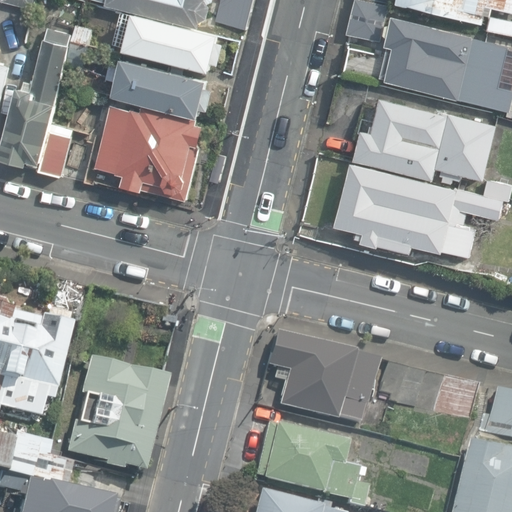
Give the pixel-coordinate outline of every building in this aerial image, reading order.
[(108,6),(201,27),(202,22),(210,19),(213,8),(211,4),(216,1),(216,0),(102,0),(108,1),(108,6)] [(222,0),(218,21),(248,29),(255,0),(222,0)] [(511,0),(398,0),(397,4),(485,24),(487,14),(492,15),(494,7),(511,10),(511,0)] [(351,33),(381,40),(389,8),(358,1),(351,33)] [(127,50),(213,72),(215,63),(221,65),(226,44),(220,43),(222,36),(137,13),(127,50)] [(489,30),(511,35),(511,20),(492,16),(489,30)] [(510,46),(393,17),(391,26),(388,26),(385,36),(388,37),(386,47),(389,47),(381,79),(511,112),(511,109),(511,89),(500,87),(510,46)] [(67,66),(83,71),(95,28),(78,23),(67,66)] [(31,158),(42,161),(39,168),(62,174),(72,134),(52,129),(59,101),(55,100),(73,32),(48,25),(40,58),(31,55),(28,67),(38,69),(33,87),(20,84),(1,155),(30,163),(31,158)] [(116,92),(203,114),(205,105),(210,107),(216,85),(210,84),(212,76),(125,55),(116,92)] [(0,62),(0,112),(12,65),(0,62)] [(439,169),(487,181),(501,125),(446,111),(445,113),(384,97),(375,133),(365,131),(357,160),(436,180),(439,169)] [(146,189),(188,200),(207,126),(199,124),(200,120),(146,107),(145,111),(135,108),(134,110),(114,105),(99,166),(126,173),(122,187),(145,192),(146,189)] [(445,250),(471,257),(478,230),(459,225),(463,210),(502,220),(507,199),(458,186),(457,189),(354,162),(337,225),(367,233),(364,242),(381,247),(382,244),(415,253),(416,246),(444,253),(445,250)] [(488,193),(511,199),(511,198),(511,185),(491,180),(488,193)] [(45,315),(78,323),(87,286),(54,278),(45,315)] [(78,324),(104,330),(113,291),(88,285),(78,324)] [(53,400),(71,322),(39,314),(38,318),(12,312),(13,307),(5,306),(7,299),(0,297),(0,406),(42,416),(46,399),(53,400)] [(367,404),(378,358),(262,329),(254,360),(265,363),(265,366),(287,371),(278,406),(334,420),(335,417),(359,423),(364,403),(367,404)] [(122,465),(142,470),(164,375),(88,357),(66,451),(104,460),(103,465),(121,469),(122,465)] [(385,399),(468,420),(477,385),(387,362),(378,398),(385,399)] [(485,432),(511,438),(511,392),(495,389),(485,432)] [(253,476),(361,505),(366,486),(352,483),(354,475),(361,477),(363,470),(342,464),(348,441),(276,422),(276,424),(267,422),(253,476)] [(0,470),(0,471),(65,487),(71,464),(46,458),(51,441),(14,432),(13,438),(0,434),(0,470)] [(511,451),(467,439),(446,511),(509,511),(511,501),(511,451)] [(107,511),(111,498),(65,487),(0,471),(0,472),(0,486),(25,493),(19,511),(107,511)] [(337,511),(320,507),(320,506),(259,491),(258,490),(252,511),(337,511)]
